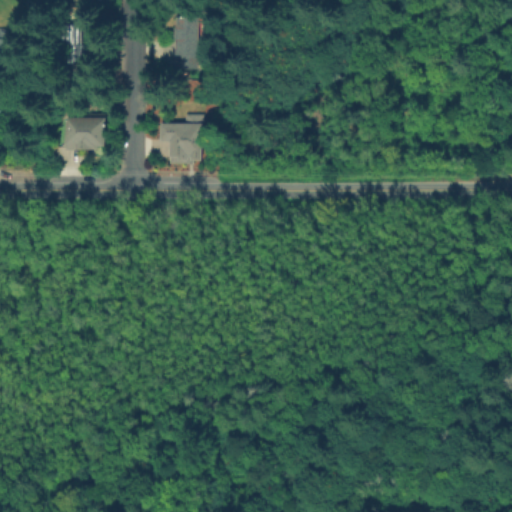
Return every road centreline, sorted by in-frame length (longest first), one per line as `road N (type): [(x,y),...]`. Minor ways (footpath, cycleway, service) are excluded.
road 1 (tertiary): [(465,191),(0,192)]
road 2 (residential): [(133,0),(133,192)]
